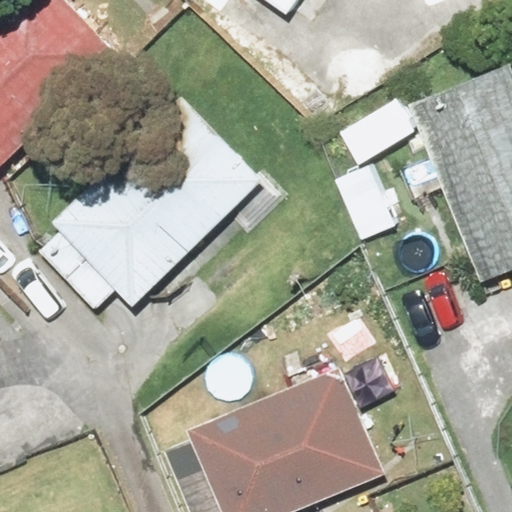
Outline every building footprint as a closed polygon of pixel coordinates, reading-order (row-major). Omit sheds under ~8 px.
[(0,177),(127,52),(75,0),(9,0),(0,9),(0,177)] [(311,0),(275,0),(302,16),(311,0)] [(511,63),(419,101),(493,281),(511,272),(511,63)] [(142,307),(272,177),(187,93),(57,222),(142,307)] [(194,426),(229,511),(290,511),(389,472),(345,364),(194,426)]
